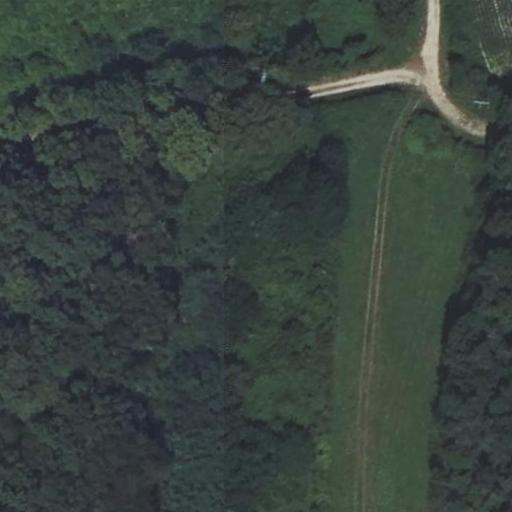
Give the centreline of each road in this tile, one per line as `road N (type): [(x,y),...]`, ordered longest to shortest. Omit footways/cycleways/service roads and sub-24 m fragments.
road 1 (track): [(156,120),(99,329),(104,498),(94,511)]
road 2 (track): [(432,88),(404,76),(156,120)]
road 3 (track): [(0,156),(156,120)]
